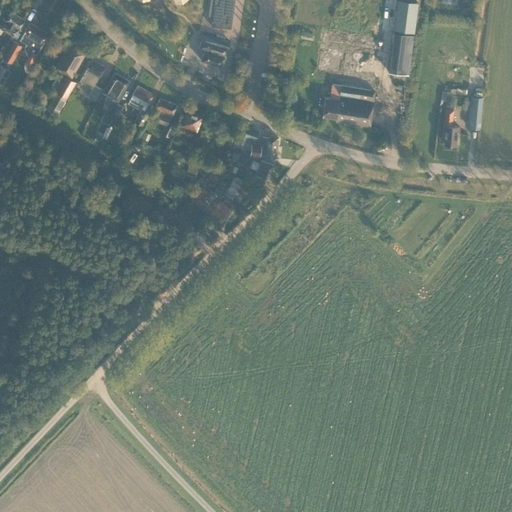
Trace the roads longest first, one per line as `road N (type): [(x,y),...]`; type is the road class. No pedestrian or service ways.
road 1 (unclassified): [(90,379),(319,142)]
road 2 (tertiary): [(319,142),(189,89),(83,0)]
road 3 (tertiary): [(511,174),(389,160),(319,142)]
road 4 (unclassified): [(211,511),(90,379)]
road 5 (unclassified): [(90,379),(0,476)]
